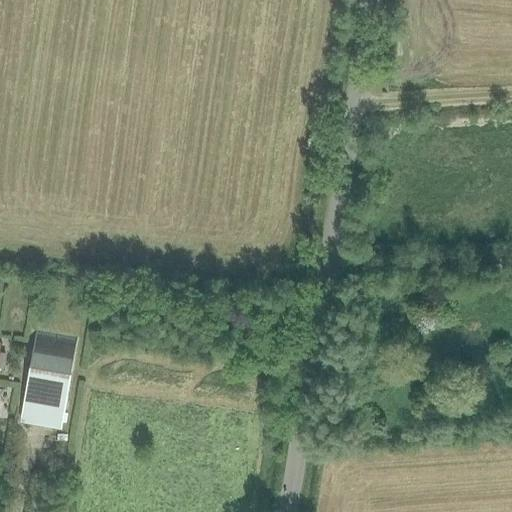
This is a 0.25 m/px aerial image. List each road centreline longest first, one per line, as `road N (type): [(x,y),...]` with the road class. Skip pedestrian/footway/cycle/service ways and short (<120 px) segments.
road 1 (unclassified): [(286,511),(367,0)]
road 2 (track): [(326,264),(511,257)]
road 3 (track): [(352,103),(511,94)]
